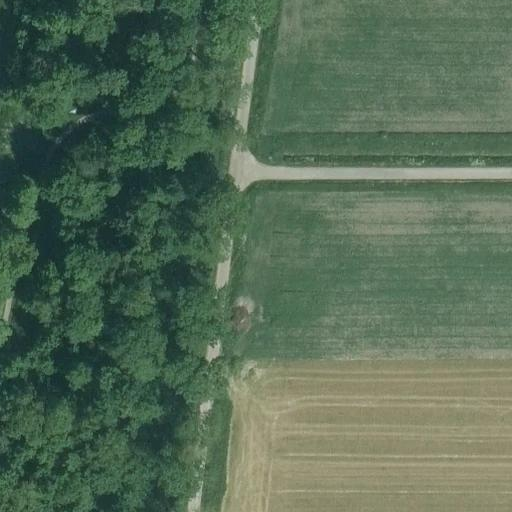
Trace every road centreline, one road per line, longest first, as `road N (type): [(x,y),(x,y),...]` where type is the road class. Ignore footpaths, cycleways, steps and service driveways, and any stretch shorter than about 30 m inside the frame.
road 1 (track): [(259,0),(193,511)]
road 2 (track): [(235,172),(511,173)]
